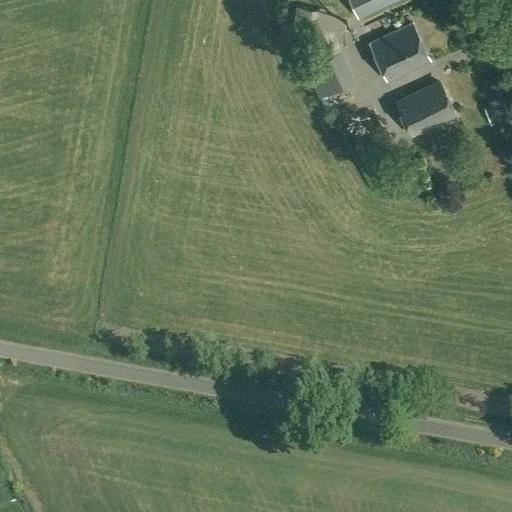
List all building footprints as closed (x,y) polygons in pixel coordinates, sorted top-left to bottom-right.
[(350,0),(358,17),(361,16),(394,0),(350,0)] [(315,34),(318,9),(296,6),(293,31),(315,34)] [(386,78),(429,58),(413,21),(370,41),(386,78)] [(303,63),(317,94),(354,77),(339,47),(303,63)] [(411,129),(454,110),(440,80),(397,101),(411,129)] [(502,98),(484,106),(491,123),(509,115),(502,98)]
